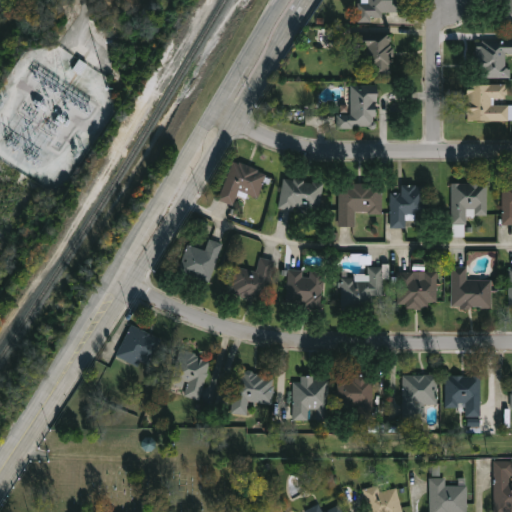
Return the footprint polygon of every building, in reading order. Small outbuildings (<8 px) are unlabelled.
[(359,23),(359,3),(366,3),(366,0),(395,0),(395,3),(403,3),(402,13),(382,13),(382,23),(359,23)] [(511,0),(511,24),(500,24),(500,0),(511,0)] [(393,77),(361,77),(361,34),(393,34),(393,77)] [(511,56),(511,79),(479,79),(478,37),(511,37),(511,56)] [(88,65),(81,75),(74,70),(80,60),(88,65)] [(468,122),(468,85),(507,85),(507,106),(511,106),(511,122),(468,122)] [(351,86),(378,86),(379,129),(338,129),(338,114),(351,114),(351,86)] [(259,200),(240,193),(236,206),(221,201),(233,162),(268,173),(259,200)] [(320,214),(281,209),(285,179),(324,184),(320,214)] [(453,226),(453,183),(489,184),(489,216),(468,216),(468,226),(453,226)] [(511,226),(503,226),(504,184),(511,184),(511,226)] [(383,214),(356,214),(356,227),(340,227),(340,185),(383,185),(383,214)] [(392,228),(392,188),(432,188),(432,227),(392,228)] [(452,237),(464,237),(464,226),(452,225),(452,237)] [(210,284),(179,273),(189,246),(206,252),(210,240),(224,245),(210,284)] [(237,268),(258,272),(260,259),(274,261),(267,303),(232,297),(237,268)] [(369,267),(385,267),(386,309),(343,309),(342,277),(369,277),(369,267)] [(290,271),(325,273),(323,309),(287,306),(290,271)] [(438,273),(438,308),(399,308),(399,273),(438,273)] [(452,309),(452,274),(492,275),(492,309),(452,309)] [(150,371),(118,357),(132,326),(163,340),(150,371)] [(185,397),(187,389),(172,385),(180,353),(211,361),(201,401),(185,397)] [(237,373),(276,378),(273,405),(251,403),(249,416),(233,415),(237,373)] [(339,376),(375,377),(375,416),(361,416),(361,409),(339,409),(339,376)] [(404,409),(404,376),(438,376),(438,409),(404,409)] [(446,408),(446,377),(481,377),(481,417),(467,417),(467,408),(446,408)] [(294,379),(331,379),(330,423),(317,423),(317,413),(312,412),(311,422),(294,422),(294,379)] [(511,511),(496,511),(496,462),(511,462),(511,511)] [(431,511),(431,479),(447,479),(447,487),(468,486),(468,511),(431,511)] [(399,490),(403,511),(370,511),(366,490),(379,488),(380,493),(399,490)]
